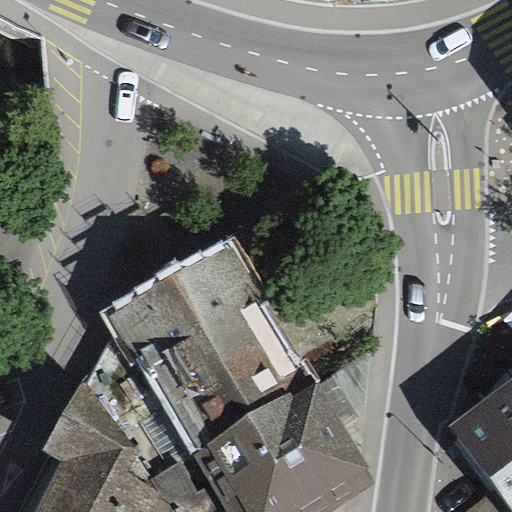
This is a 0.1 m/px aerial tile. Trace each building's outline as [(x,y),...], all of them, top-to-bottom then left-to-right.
[(335,197),(260,241),(284,283),(362,239),(335,197)] [(114,335),(85,383),(151,478),(192,452),(194,454),(291,394),(293,398),(317,382),(306,365),(298,369),(260,304),(272,297),(235,233),(100,311),(114,335)] [(333,373),(317,382),(293,398),(291,394),(194,454),(192,452),(151,478),(172,510),(173,511),(330,511),(376,482),(344,424),(360,414),(333,373)] [(511,511),(511,379),(449,427),(496,490),(511,511)] [(85,383),(84,383),(42,453),(63,465),(52,485),(37,511),(170,511),(172,510),(151,478),(85,383)] [(511,511),(496,490),(466,511),(511,511)]
